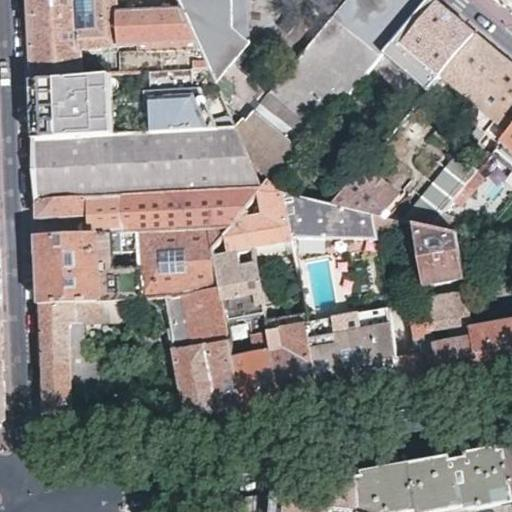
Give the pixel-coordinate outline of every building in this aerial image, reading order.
[(121,75),(212,70),(178,0),(30,0),(31,35),(32,61),(33,80),(63,78),(84,77),(83,52),(120,50),(121,75)] [(238,128),(240,131),(269,97),(238,64),(249,44),(250,0),(178,0),(212,70),(238,128)] [(384,56),(431,0),(350,0),(337,17),(334,20),(305,54),(269,97),(240,131),(238,132),(255,168),(257,170),(272,183),(274,185),(360,84),(384,56)] [(317,0),(337,17),(350,0),(275,0),(276,3),(289,14),(300,0),(317,0)] [(444,75),(477,36),(453,16),(439,5),(404,47),(442,77),(444,75)] [(299,49),(305,54),(334,20),(328,14),(299,49)] [(479,103),(511,64),(493,49),(477,36),(444,75),(469,95),(436,135),(446,144),(479,103)] [(392,63),(384,56),(360,84),(369,91),(392,63)] [(511,130),(511,64),(479,103),(511,130)] [(84,77),(63,78),(64,94),(35,96),(35,109),(35,115),(36,122),(37,127),(38,129),(40,131),(41,132),(43,132),(43,139),(238,128),(212,70),(121,75),(84,77)] [(34,107),(35,115),(35,109),(35,96),(64,94),(63,78),(33,80),(34,96),(34,107)] [(392,108),(406,119),(416,107),(403,96),(392,108)] [(36,122),(35,115),(36,140),(43,139),(43,132),(41,132),(40,131),(38,129),(37,127),(36,122)] [(264,188),(257,170),(255,168),(238,132),(240,131),(238,128),(43,139),(36,140),(37,172),(39,201),(91,199),(91,217),(92,234),(115,233),(140,232),(142,270),(144,300),(165,298),(171,298),(185,293),(222,278),(219,255),(218,249),(229,236),(237,225),(264,188)] [(511,132),(503,143),(495,153),(511,166),(511,132)] [(418,195),(445,219),(476,186),(491,200),(505,185),(463,146),(418,195)] [(400,193),(366,165),(345,190),(355,198),(346,208),(379,216),(383,217),(400,193)] [(297,237),(290,195),(282,193),(274,185),(272,183),(261,195),(266,218),(252,220),(250,209),(237,225),(229,236),(231,253),(232,255),(258,251),(258,248),(297,241),(297,237)] [(379,216),(346,208),(333,205),(290,195),(297,237),(382,240),(382,238),(379,216)] [(91,199),(39,201),(39,213),(40,219),(91,217),(91,199)] [(416,224),(383,217),(379,216),(382,238),(418,233),(416,224)] [(459,235),(432,228),(416,224),(418,233),(427,287),(467,281),(459,235)] [(42,307),(118,302),(144,300),(142,270),(116,271),(115,233),(92,234),(40,237),(41,275),(42,307)] [(231,253),(219,255),(222,278),(229,320),(253,317),(270,315),(268,306),(258,251),(232,255),(231,253)] [(247,422),(236,358),(229,320),(222,278),(185,293),(189,319),(174,322),(191,431),(221,426),(247,422)] [(189,319),(185,293),(171,298),(165,298),(168,323),(174,322),(189,319)] [(438,346),(444,387),(464,384),(483,381),(475,330),(469,293),(430,300),(432,312),(435,331),(454,328),(456,343),(438,346)] [(118,302),(42,307),(44,336),(46,397),(48,430),(77,431),(74,359),(89,357),(88,329),(119,327),(118,302)] [(379,303),(380,311),(386,310),(386,312),(392,311),(391,302),(379,303)] [(400,359),(405,394),(425,391),(444,387),(438,346),(435,331),(432,312),(413,316),(419,349),(414,350),(415,357),(400,359)] [(310,319),(309,313),(270,319),(276,352),(290,349),(287,329),(305,326),(304,320),(310,319)] [(313,339),(324,408),(368,401),(405,394),(400,359),(393,314),(385,315),(387,327),(321,338),(313,339)] [(253,317),(258,355),(276,352),(270,319),(270,315),(253,317)] [(276,352),(287,415),(307,411),(324,408),(313,339),(311,321),(310,319),(304,320),(305,326),(287,329),(290,349),(276,352)] [(318,320),(311,321),(313,339),(321,338),(318,320)] [(511,324),(475,330),(483,381),(511,375),(511,324)] [(236,358),(247,422),(267,418),(287,415),(276,352),(258,355),(236,358)] [(389,511),(417,506),(418,511),(466,503),(466,508),(511,499),(511,485),(507,452),(436,464),(360,478),(359,502),(358,511),(389,511)] [(358,511),(359,502),(360,478),(339,482),(302,488),(299,511),(358,511)]
